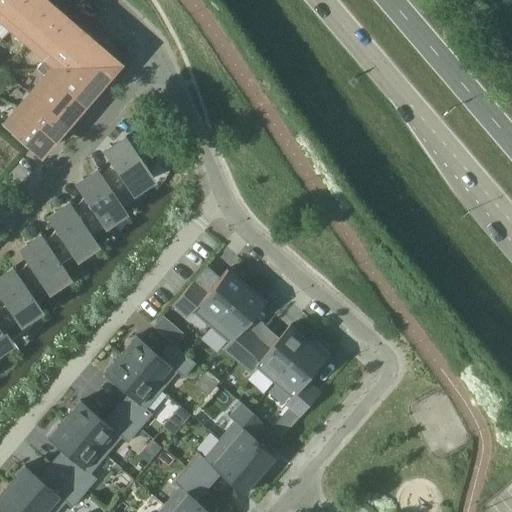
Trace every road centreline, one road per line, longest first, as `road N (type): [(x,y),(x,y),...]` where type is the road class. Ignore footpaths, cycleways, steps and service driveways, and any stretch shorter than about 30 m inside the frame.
road 1 (residential): [(297,486),(393,366),(387,352),(235,220),(225,197)]
road 2 (residential): [(225,197),(0,453)]
road 3 (primary): [(319,0),(511,223)]
road 4 (residential): [(0,239),(163,47)]
road 5 (primary): [(511,142),(389,0)]
road 6 (residential): [(225,197),(163,47)]
